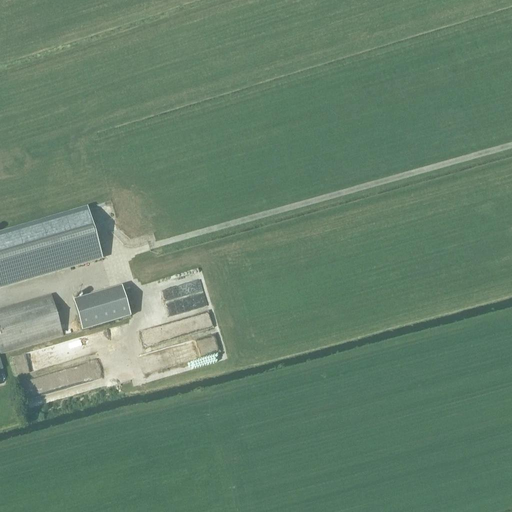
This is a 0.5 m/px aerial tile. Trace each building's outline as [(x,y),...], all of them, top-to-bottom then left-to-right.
[(0,236),(0,287),(101,258),(87,211),(0,236)] [(123,288),(74,302),(83,332),(132,317),(123,288)] [(0,370),(3,370),(0,359),(0,354),(63,337),(51,295),(0,309),(0,370)] [(151,327),(182,318),(179,308),(148,318),(151,327)] [(214,336),(138,352),(142,371),(205,358),(206,363),(223,360),(221,349),(217,349),(214,336)] [(37,368),(35,352),(16,355),(18,371),(37,368)] [(95,361),(21,378),(24,393),(98,376),(95,361)]
